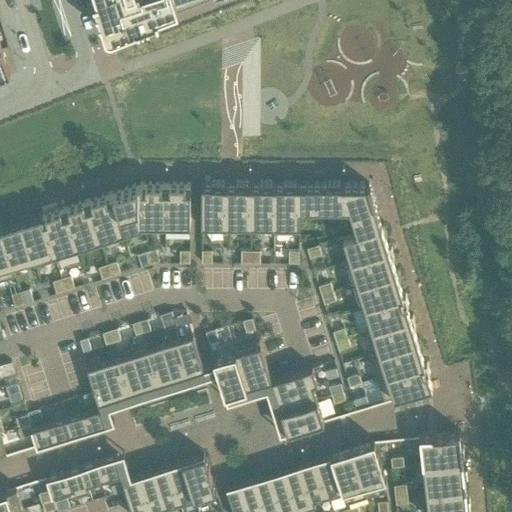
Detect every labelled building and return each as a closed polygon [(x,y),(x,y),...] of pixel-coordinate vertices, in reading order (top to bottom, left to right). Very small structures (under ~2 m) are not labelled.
[(94,0),(100,19),(101,19),(105,32),(105,33),(106,33),(106,34),(107,35),(108,35),(108,36),(109,36),(110,36),(111,36),(112,36),(113,36),(113,35),(138,25),(138,26),(149,22),(159,18),(159,17),(158,15),(194,1),(194,2),(199,0),(94,0)] [(0,43),(0,74),(10,71),(2,48),(1,47),(0,43)] [(202,182),(201,227),(227,227),(227,222),(226,222),(226,182),(223,182),(223,180),(211,180),(211,182),(202,182)] [(236,182),(226,182),(226,222),(227,222),(249,222),(250,222),(250,182),(247,182),(247,180),(236,180),(236,182)] [(249,222),(249,227),(273,227),(274,227),(274,222),(274,182),(272,182),(272,180),(260,180),(260,182),(250,182),(250,222),(249,222)] [(273,227),(273,232),(299,232),(299,212),(299,207),(299,182),(295,182),(295,180),(284,180),(284,182),(274,182),(274,222),(274,227),(273,227)] [(328,182),(299,182),(299,207),(346,207),(349,207),(341,182),(340,182),(340,180),(328,180),(328,182)] [(142,182),(110,191),(122,230),(123,234),(144,228),(142,223),(142,222),(141,222),(143,182),(142,182)] [(143,182),(141,222),(142,222),(165,222),(165,182),(149,182),(143,182)] [(186,182),(165,182),(165,222),(190,222),(190,182),(186,182)] [(369,182),(341,182),(349,207),(357,231),(381,223),(372,195),(374,195),(371,184),(369,184),(369,182)] [(110,191),(87,199),(99,237),(98,237),(100,242),(123,234),(122,230),(110,191)] [(87,199),(64,206),(76,244),(77,244),(90,239),(98,237),(99,237),(87,199)] [(64,206),(41,213),(55,256),(56,255),(78,248),(77,244),(76,244),(64,206)] [(41,213),(21,219),(32,256),(33,260),(33,261),(34,265),(56,258),(56,255),(55,256),(41,213)] [(21,219),(0,226),(13,267),(14,266),(33,261),(33,260),(32,256),(21,219)] [(357,231),(339,237),(346,260),(389,247),(388,246),(385,236),(387,231),(384,223),(384,222),(381,223),(357,231)] [(0,226),(0,225),(0,275),(15,271),(14,266),(13,267),(0,226)] [(319,244),(307,247),(310,256),(321,253),(319,244)] [(346,260),(341,261),(349,285),(353,284),(353,283),(396,270),(396,269),(392,259),(394,254),(391,246),(391,245),(388,246),(389,247),(346,260)] [(156,248),(147,251),(150,262),(159,260),(156,248)] [(189,249),(180,249),(180,262),(189,262),(189,249)] [(212,250),(202,250),(202,262),(212,262),(212,250)] [(241,250),(241,262),(250,262),(250,250),(241,250)] [(250,250),(250,262),(260,262),(260,250),(250,250)] [(289,250),(289,262),(298,262),(299,250),(289,250)] [(147,251),(138,254),(141,265),(150,262),(147,251)] [(116,260),(107,263),(111,275),(120,272),(116,260)] [(107,263),(98,266),(102,277),(111,275),(107,263)] [(396,270),(353,283),(353,284),(354,286),(360,307),(365,305),(403,293),(403,292),(400,282),(401,277),(398,269),(398,268),(396,269),(396,270)] [(71,275),(62,277),(65,289),(74,286),(71,275)] [(62,277),(53,280),(56,292),(65,289),(62,277)] [(330,281),(319,285),(321,293),(333,290),(330,281)] [(29,288),(20,290),(24,302),(33,299),(29,288)] [(20,290),(11,293),(15,305),(24,302),(20,290)] [(333,290),(321,293),(324,302),(336,299),(333,290)] [(403,293),(365,305),(366,309),(372,327),(372,328),(410,316),(410,315),(407,305),(408,300),(405,291),(403,292),(403,293)] [(172,310),(160,314),(162,321),(174,317),(172,310)] [(372,327),(367,328),(374,351),(375,352),(417,339),(417,338),(414,328),(415,323),(413,314),(410,315),(410,316),(372,328),(372,327)] [(174,317),(162,321),(165,328),(176,325),(174,317)] [(252,317),(242,319),(246,331),(255,328),(252,317)] [(147,318),(140,320),(143,332),(151,329),(147,318)] [(140,320),(132,322),(136,334),(143,332),(140,320)] [(117,327),(110,329),(113,341),(121,338),(117,327)] [(344,327),(333,330),(336,339),(347,336),(344,327)] [(215,328),(206,331),(209,343),(218,340),(215,328)] [(110,329),(102,332),(106,343),(113,341),(110,329)] [(193,332),(177,337),(189,373),(204,368),(193,332)] [(87,336),(80,339),(83,350),(91,348),(87,336)] [(347,336),(336,339),(339,348),(350,345),(347,336)] [(177,337),(162,341),(174,378),(189,373),(177,337)] [(374,351),(370,353),(377,376),(424,361),(421,351),(422,346),(420,337),(417,338),(417,339),(375,352),(374,351)] [(234,346),(232,346),(234,351),(235,351),(246,387),(272,379),(272,378),(260,343),(259,338),(234,346)] [(147,341),(130,346),(132,351),(133,351),(144,387),(159,382),(147,346),(148,346),(147,341)] [(148,346),(147,346),(159,382),(174,378),(162,341),(148,346)] [(132,351),(118,355),(129,392),(144,387),(133,351),(132,351)] [(234,351),(213,357),(218,374),(225,394),(246,387),(235,351),(234,351)] [(118,355),(103,360),(114,396),(129,392),(118,355)] [(103,360),(87,365),(95,389),(98,400),(98,401),(99,401),(101,400),(114,396),(103,360)] [(424,361),(377,376),(383,395),(384,400),(386,399),(386,400),(387,400),(387,399),(394,397),(394,398),(395,398),(395,397),(400,395),(400,396),(402,396),(401,395),(407,393),(407,394),(408,394),(408,393),(418,390),(418,391),(419,390),(419,389),(424,388),(426,388),(425,387),(429,386),(431,386),(432,386),(428,374),(430,369),(427,360),(424,361)] [(11,361),(0,364),(0,376),(15,372),(11,361)] [(284,374),(272,378),(272,379),(276,394),(313,382),(313,383),(317,382),(314,372),(312,365),(312,366),(284,374)] [(336,367),(324,371),(327,378),(338,375),(336,367)] [(357,373),(346,376),(349,385),(360,382),(357,373)] [(17,382),(6,386),(8,393),(20,390),(17,382)] [(313,382),(276,394),(281,409),(317,398),(313,383),(313,382)] [(340,382),(329,386),(331,393),(343,390),(340,382)] [(20,390),(8,393),(10,401),(22,397),(20,390)] [(95,390),(83,394),(86,401),(97,398),(95,390)] [(343,390),(331,393),(334,402),(345,399),(343,390)] [(365,395),(353,399),(356,408),(358,408),(368,404),(365,395)] [(317,398),(281,409),(287,429),(288,430),(289,430),(292,429),(292,430),(294,429),(293,428),(301,426),(301,427),(302,427),(302,426),(310,423),(310,424),(311,424),(311,423),(318,421),(318,422),(320,421),(319,420),(324,419),(317,398)] [(100,405),(66,416),(72,434),(75,433),(82,430),(86,429),(93,427),(96,426),(103,424),(106,423),(107,423),(107,422),(106,422),(106,421),(100,405)] [(39,407),(27,411),(30,420),(42,417),(39,407)] [(27,413),(15,417),(18,426),(30,423),(27,413)] [(66,416),(31,427),(31,428),(32,428),(34,435),(34,436),(35,436),(37,442),(37,443),(36,444),(37,445),(40,444),(47,441),(51,440),(58,438),(61,437),(68,435),(72,434),(66,416)] [(30,423),(18,427),(21,436),(33,433),(30,423)] [(436,432),(419,434),(420,435),(423,462),(462,458),(461,449),(463,448),(462,440),(460,440),(459,430),(443,431),(436,432)] [(360,443),(352,445),(367,492),(368,491),(386,486),(385,476),(386,476),(386,475),(386,474),(385,475),(382,467),(383,467),(383,465),(382,466),(379,458),(380,458),(380,456),(379,457),(377,449),(377,447),(376,448),(374,440),(375,440),(374,439),(372,439),(360,443)] [(338,450),(331,452),(331,453),(332,453),(344,494),(345,498),(366,492),(367,492),(352,445),(351,446),(338,450)] [(183,458),(183,459),(196,500),(209,496),(217,494),(215,488),(216,487),(216,486),(215,486),(213,480),(214,480),(213,479),(209,468),(208,464),(209,463),(208,462),(207,463),(205,456),(206,456),(206,455),(205,455),(204,452),(203,452),(203,453),(198,454),(197,454),(197,455),(191,457),(190,456),(189,456),(189,457),(183,459),(183,458)] [(317,456),(317,457),(328,494),(327,494),(329,498),(344,494),(332,453),(331,453),(325,455),(325,454),(323,454),(324,455),(317,457),(317,456)] [(85,463),(81,465),(87,483),(88,482),(121,472),(116,455),(117,455),(117,454),(116,454),(113,455),(106,457),(103,458),(95,460),(92,461),(85,463)] [(403,455),(391,457),(392,466),(400,465),(404,465),(403,455)] [(302,461),(313,498),(314,498),(321,496),(327,494),(328,494),(317,457),(316,457),(316,458),(310,460),(310,459),(308,459),(309,460),(302,462),(302,461)] [(462,458),(423,462),(426,490),(466,485),(464,476),(466,476),(465,467),(464,467),(462,458)] [(168,463),(181,505),(182,504),(196,500),(183,459),(182,459),(182,460),(176,461),(174,461),(175,462),(169,464),(168,463)] [(287,466),(300,507),(314,503),(315,503),(314,498),(313,498),(302,461),(301,461),(301,462),(295,464),(295,463),(294,464),(294,465),(288,466),(287,466)] [(153,468),(165,505),(164,505),(165,510),(171,508),(181,505),(168,463),(167,463),(167,464),(161,466),(161,465),(160,466),(160,467),(154,468),(153,468)] [(50,475),(46,476),(47,477),(48,479),(50,484),(49,484),(49,485),(50,485),(52,492),(51,492),(52,494),(63,490),(72,487),(74,487),(75,491),(89,487),(88,482),(87,483),(81,465),(78,466),(71,468),(67,469),(60,471),(57,472),(50,475)] [(272,470),(272,471),(284,511),(285,511),(300,507),(287,466),(286,466),(286,467),(280,469),(280,468),(279,468),(279,469),(273,471),(272,470)] [(139,472),(138,473),(150,510),(150,509),(164,505),(165,505),(153,468),(152,468),(152,469),(146,471),(146,470),(145,470),(145,471),(139,473),(139,472)] [(258,475),(257,475),(268,511),(284,511),(272,471),(271,471),(271,472),(265,473),(264,473),(264,474),(258,476),(258,475)] [(123,477),(122,477),(123,479),(126,489),(132,511),(151,511),(150,509),(150,510),(138,473),(137,473),(138,474),(131,475),(130,475),(130,476),(124,478),(123,477)] [(243,480),(242,480),(251,511),(268,511),(257,475),(256,475),(257,476),(250,478),(250,477),(249,478),(249,479),(243,480)] [(227,484),(226,485),(234,511),(251,511),(242,480),(241,480),(242,481),(235,483),(235,482),(234,482),(234,483),(228,485),(227,484)] [(123,481),(111,484),(114,492),(125,488),(123,481)] [(406,483),(394,484),(395,494),(407,492),(406,483)] [(466,485),(426,490),(428,511),(468,511),(468,504),(469,503),(468,495),(467,495),(466,485)] [(0,511),(10,511),(19,510),(23,508),(23,507),(18,492),(16,486),(14,487),(14,486),(12,486),(13,487),(7,489),(7,488),(6,488),(6,489),(0,490),(0,511)] [(50,488),(38,492),(41,501),(53,498),(50,488)] [(407,492),(395,494),(396,503),(408,502),(407,492)] [(67,496),(55,500),(58,509),(70,506),(67,496)] [(53,498),(42,502),(45,511),(56,508),(53,498)] [(388,511),(387,500),(377,501),(378,511),(388,511)]
